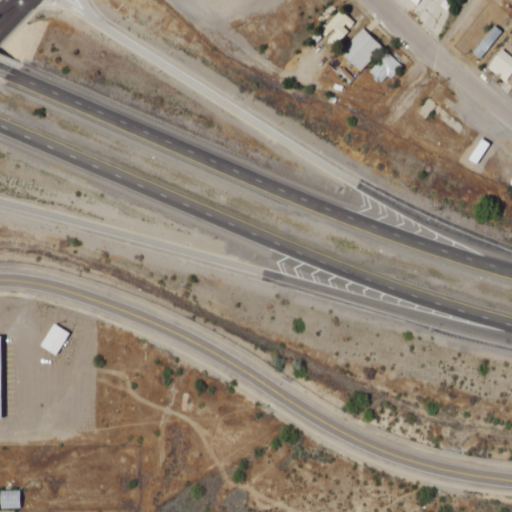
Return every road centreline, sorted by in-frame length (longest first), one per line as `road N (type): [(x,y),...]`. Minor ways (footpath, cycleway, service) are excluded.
road 1 (tertiary): [(511,479),(383,451),(159,323),(48,285),(0,279)]
road 2 (motorway): [(0,125),(425,300),(511,325)]
road 3 (motorway): [(0,201),(511,338)]
road 4 (motorway): [(511,269),(340,212),(20,74)]
road 5 (motorway): [(511,258),(351,179),(59,0)]
road 6 (residential): [(378,0),(511,118)]
